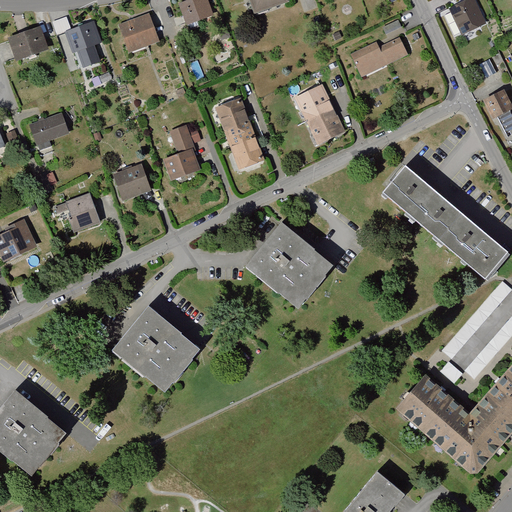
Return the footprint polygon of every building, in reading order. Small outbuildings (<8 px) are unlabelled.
[(202,0),(198,0),(176,7),(182,27),(208,19),(202,0)] [(280,0),(245,0),(251,16),(282,5),(280,0)] [(476,0),(463,0),(450,7),(462,33),(487,21),(476,0)] [(57,32),(71,28),(67,16),(53,20),(57,32)] [(145,18),(117,28),(126,54),(154,44),(145,18)] [(90,26),(63,36),(70,55),(96,45),(90,26)] [(43,53),(35,31),(5,42),(12,63),(43,53)] [(409,51),(400,33),(378,44),(375,38),(350,51),(359,70),(378,61),(380,65),(409,51)] [(504,60),(501,53),(494,56),(498,63),(504,60)] [(490,75),(484,62),(478,65),(484,78),(490,75)] [(333,104),(322,81),(294,95),(305,118),(333,104)] [(511,111),(511,103),(505,90),(484,101),(493,120),(499,117),(509,138),(511,136),(511,111)] [(214,105),(226,135),(249,126),(237,96),(214,105)] [(345,129),(333,104),(305,118),(317,143),(345,129)] [(57,117),(27,129),(34,148),(64,136),(57,117)] [(226,135),(239,167),(262,158),(249,126),(226,135)] [(176,158),(161,163),(167,181),(194,172),(188,153),(191,152),(183,129),(168,135),(176,158)] [(510,255),(406,167),(383,193),(487,281),(510,255)] [(138,168),(111,178),(120,202),(146,193),(138,168)] [(41,178),(32,182),(40,198),(49,194),(41,178)] [(87,198),(51,211),(53,217),(65,213),(67,220),(65,221),(70,236),(97,226),(87,198)] [(333,264),(278,218),(241,264),(296,309),(333,264)] [(5,235),(0,237),(0,261),(1,263),(33,248),(21,223),(4,232),(5,235)] [(199,352),(144,307),(107,353),(162,398),(199,352)] [(511,314),(464,370),(474,378),(511,333),(511,314)] [(440,370),(454,382),(462,372),(449,361),(440,370)] [(511,364),(476,406),(471,412),(428,376),(396,410),(474,476),(509,435),(511,430),(511,364)] [(72,433),(17,389),(0,411),(0,447),(37,477),(72,433)] [(394,511),(408,496),(379,471),(345,511),(394,511)]
